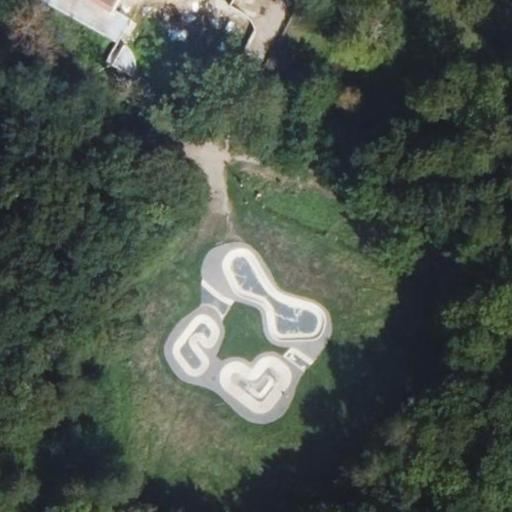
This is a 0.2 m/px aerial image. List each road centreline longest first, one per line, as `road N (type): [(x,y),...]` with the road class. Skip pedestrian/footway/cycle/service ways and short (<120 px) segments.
road 1 (track): [(0,424),(145,144)]
road 2 (track): [(289,0),(216,152)]
